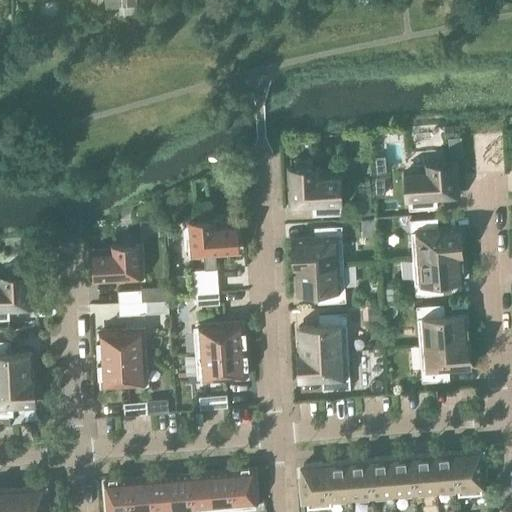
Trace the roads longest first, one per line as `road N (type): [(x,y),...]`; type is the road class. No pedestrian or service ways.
road 1 (residential): [(276,434),(261,182)]
road 2 (residential): [(499,413),(485,173)]
road 3 (residential): [(499,413),(276,434)]
road 4 (residential): [(276,434),(75,450)]
road 5 (residential): [(75,450),(68,286)]
